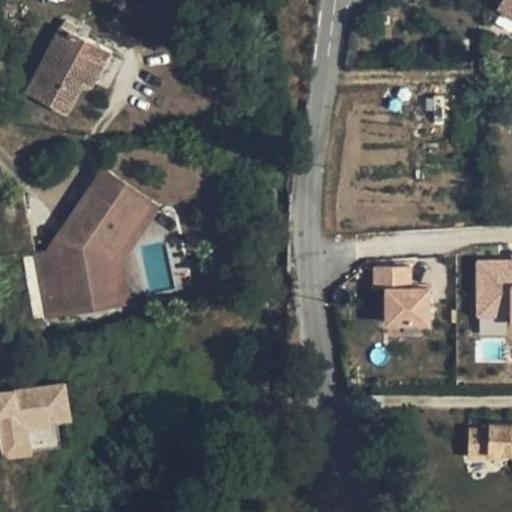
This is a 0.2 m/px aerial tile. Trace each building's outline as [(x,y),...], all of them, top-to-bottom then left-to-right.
[(511,0),(502,0),(499,6),(511,14),(511,0)] [(79,54),(86,39),(62,26),(53,42),(62,47),(56,59),(47,54),(26,93),(66,113),(82,82),(92,86),(102,66),(79,54)] [(109,52),(86,39),(79,54),(102,66),(109,52)] [(62,47),(53,42),(47,54),(56,59),(62,47)] [(110,178),(94,201),(87,210),(81,206),(63,233),(83,246),(93,233),(110,245),(119,230),(137,204),(119,192),(122,187),(110,178)] [(94,201),(87,197),(81,206),(87,210),(94,201)] [(145,210),(137,204),(119,230),(127,236),(145,210)] [(511,261),(474,261),(474,319),(508,319),(508,326),(511,325),(511,253),(511,254),(511,261)] [(386,292),(386,328),(432,327),(432,288),(412,289),(411,266),(372,267),(372,292),(386,292)] [(66,302),(59,288),(45,294),(52,308),(66,302)] [(71,314),(66,302),(52,308),(57,320),(71,314)] [(72,419),(64,384),(0,398),(0,448),(4,469),(33,462),(26,430),(72,419)] [(490,428),(469,427),(468,456),(507,459),(511,455),(511,456),(511,423),(490,423),(490,428)]
